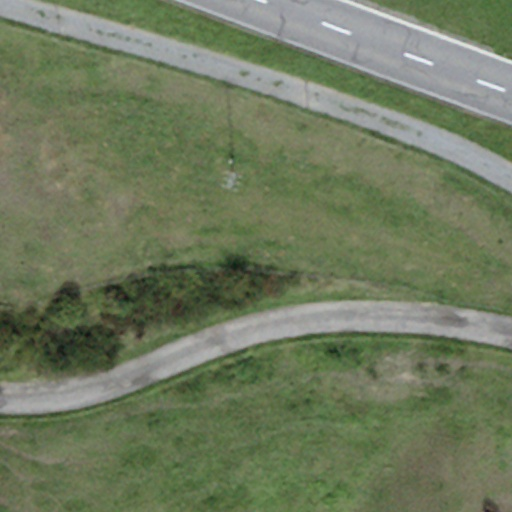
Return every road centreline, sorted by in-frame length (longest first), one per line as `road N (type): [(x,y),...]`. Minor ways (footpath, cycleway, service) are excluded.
road 1 (track): [(511,179),(455,149),(266,80),(0,1)]
road 2 (primary): [(259,0),(511,94)]
